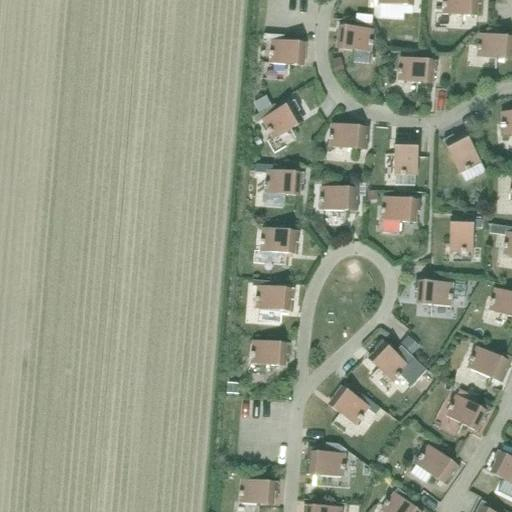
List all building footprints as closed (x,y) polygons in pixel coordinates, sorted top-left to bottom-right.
[(443,0),(443,4),(442,4),(441,8),(443,8),(442,15),(476,17),(477,5),(480,5),(480,0),(443,0)] [(371,31),(371,26),(355,24),(354,29),(339,27),(337,45),(341,45),(340,50),(370,54),(371,47),(372,47),(373,43),(371,43),(373,31),(371,31)] [(511,38),(498,37),(499,32),(486,30),(486,36),(479,35),(478,47),(477,47),(476,51),(478,51),(477,58),(507,61),(507,56),(511,56),(511,49),(511,38)] [(283,43),(284,37),(264,36),(263,43),(271,43),(270,53),(269,53),(269,57),(270,57),(270,64),(299,67),(300,62),(304,62),(305,44),(283,43)] [(436,74),(437,63),(400,59),(399,71),(398,71),(397,75),(398,75),(398,82),(428,85),(428,80),(432,80),(433,74),(436,74)] [(297,113),(300,111),(294,102),(273,114),(270,108),(254,118),(257,123),(263,119),(263,120),(262,121),(268,131),(267,131),(269,135),(270,134),(273,140),(299,125),(297,121),(300,119),(297,113)] [(511,112),(501,114),(502,125),(500,126),(501,130),(502,129),(503,137),(511,135),(511,112)] [(366,152),(369,129),(331,125),(330,137),(329,136),(328,140),(330,141),(329,148),(366,152)] [(467,137),(462,140),(460,136),(454,139),(453,136),(443,141),(460,175),(461,174),(465,183),(484,173),(485,173),(480,163),(484,161),(480,152),(475,154),(467,137)] [(417,176),(418,139),(407,138),(407,141),(395,141),(394,175),(395,175),(395,186),(415,187),(415,176),(417,176)] [(303,186),(304,175),(266,172),(266,184),(264,184),(264,188),(265,188),(265,195),(295,197),(295,192),(299,192),(300,185),(303,186)] [(357,213),(358,186),(348,185),(348,189),(321,188),(320,200),(319,200),(319,204),(320,204),(320,211),(357,213)] [(419,213),(420,202),(383,199),(382,210),(381,210),(380,214),(382,214),(381,221),(415,224),(416,212),(419,213)] [(472,253),(473,216),(462,216),(462,219),(455,219),(455,223),(450,223),(449,253),(461,253),(461,254),(465,255),(465,253),(472,253)] [(279,231),(279,228),(265,226),(265,230),(262,230),(261,242),(259,242),(259,246),(261,246),(260,253),(294,256),(295,244),(298,244),(299,233),(279,231)] [(511,229),(491,226),(490,234),(506,237),(504,245),(503,245),(503,249),(504,249),(503,256),(511,257),(511,229)] [(277,289),(277,284),(253,282),(252,288),(257,288),(256,299),(255,299),(255,303),(256,303),(255,310),(289,313),(290,301),(293,301),(294,291),(277,289)] [(462,299),(463,286),(412,282),(411,293),(414,293),(414,300),(418,300),(418,306),(448,308),(448,301),(449,301),(450,297),(462,299)] [(511,294),(495,290),(492,301),(490,300),(489,304),(490,305),(489,312),(511,318),(511,294)] [(289,356),(290,345),(252,342),(252,354),(250,354),(250,358),(251,358),(251,365),(281,368),(281,362),(285,363),(286,356),(289,356)] [(398,350),(394,354),(382,342),(374,350),(376,352),(371,357),(374,359),(371,363),(392,384),(397,379),(398,380),(401,377),(400,376),(401,375),(411,384),(421,374),(411,364),(408,367),(402,361),(406,357),(398,350)] [(495,357),(496,353),(486,348),(484,352),(476,349),(472,359),(470,359),(469,362),(470,363),(467,370),(502,385),(511,360),(511,359),(503,355),(501,359),(495,357)] [(370,406),(368,408),(341,388),(331,402),(334,405),(331,409),(355,427),(359,421),(360,422),(363,419),(362,418),(367,411),(374,417),(378,412),(370,406)] [(474,406),(476,400),(459,391),(451,407),(450,406),(448,410),(449,411),(446,417),(476,433),(481,422),(485,424),(492,410),(482,405),(480,409),(474,406)] [(344,467),(345,451),(340,447),(329,446),(329,454),(318,454),(318,449),(307,448),(305,476),(343,479),(343,471),(345,471),(345,467),(344,467)] [(446,487),(459,469),(429,447),(422,456),(421,456),(419,459),(420,460),(415,466),(416,466),(410,474),(426,485),(431,477),(446,487)] [(511,459),(497,452),(492,462),(495,463),(492,469),(496,471),(493,476),(511,485),(511,459)] [(241,481),(241,477),(229,476),(229,483),(240,484),(240,493),(238,493),(238,497),(239,497),(239,504),(269,506),(269,501),(273,501),(274,495),(277,495),(278,484),(241,481)] [(418,511),(409,505),(412,501),(397,490),(394,494),(387,503),(386,502),(384,506),(385,506),(380,511),(418,511)] [(490,511),(489,511),(491,507),(481,502),(476,511),(490,511)]
